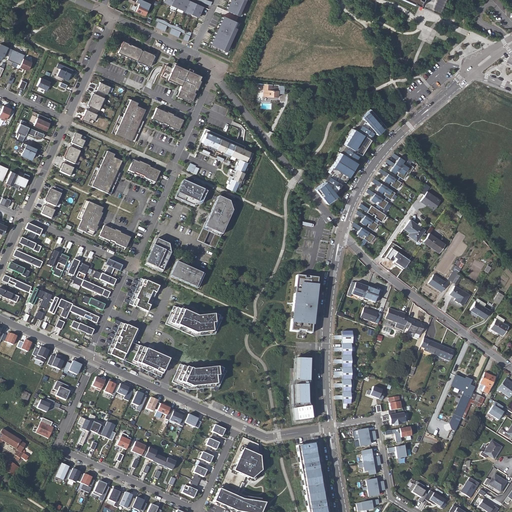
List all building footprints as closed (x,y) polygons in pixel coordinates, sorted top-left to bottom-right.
[(145,16),(150,4),(142,0),(140,0),(137,6),(134,11),(145,16)] [(202,7),(187,0),(163,0),(163,1),(167,2),(167,4),(170,5),(171,4),(174,5),(173,7),(177,8),(177,7),(181,8),(180,10),(184,11),(184,10),(188,11),(187,13),(190,14),(191,13),(195,15),(194,16),(197,18),(202,7)] [(229,0),(231,1),(231,2),(229,1),(225,10),(238,16),(238,15),(240,12),(245,0),(229,0)] [(239,23),(222,16),(218,27),(220,28),(219,30),(218,29),(211,45),(227,52),(239,23)] [(123,41),(117,52),(123,55),(124,55),(129,57),(130,58),(131,59),(142,63),(143,64),(144,64),(149,67),(154,56),(153,55),(153,54),(143,50),(142,50),(140,49),(130,44),(130,45),(128,44),(128,43),(123,41)] [(8,56),(11,49),(0,44),(0,60),(1,61),(3,56),(6,57),(6,55),(8,56)] [(24,55),(11,49),(8,56),(7,59),(19,65),(22,58),(24,55)] [(22,58),(19,65),(19,67),(24,69),(25,68),(28,70),(31,62),(22,58)] [(73,70),(58,63),(56,67),(59,69),(56,75),(68,80),(70,77),(69,76),(70,73),(71,74),(73,70)] [(165,65),(160,77),(177,84),(178,82),(181,83),(180,85),(178,91),(176,95),(176,96),(187,101),(187,99),(191,101),(195,93),(193,92),(195,89),(196,90),(200,80),(199,80),(201,76),(191,71),(187,70),(174,64),(172,67),(165,65)] [(49,82),(40,77),(36,86),(47,91),(49,86),(48,85),(49,82)] [(96,86),(94,89),(96,90),(105,94),(106,94),(110,86),(99,82),(98,85),(97,86),(96,86)] [(273,85),(253,83),(253,87),(263,88),(263,96),(278,97),(278,90),(282,90),(282,86),(273,85)] [(105,94),(96,90),(95,93),(93,92),(92,94),(92,93),(89,99),(101,104),(104,98),(104,97),(105,94)] [(101,104),(89,99),(87,104),(88,104),(87,105),(89,106),(87,110),(96,114),(98,110),(101,104)] [(119,115),(111,133),(134,143),(143,121),(140,119),(145,109),(143,108),(136,105),(137,104),(137,102),(130,99),(127,105),(126,108),(124,113),(122,117),(119,115)] [(0,117),(9,122),(14,111),(3,106),(0,111),(0,117)] [(156,107),(151,118),(155,120),(157,120),(158,121),(162,123),(163,122),(166,124),(168,124),(167,125),(171,127),(173,127),(174,128),(178,130),(183,119),(175,116),(172,114),(173,113),(167,111),(167,112),(163,110),(156,107)] [(96,114),(87,110),(86,109),(83,115),(82,115),(81,119),(92,124),(93,120),(94,121),(97,114),(96,114)] [(325,195),(331,204),(339,197),(337,194),(345,182),(347,183),(359,164),(357,163),(362,155),(364,156),(373,141),(371,140),(376,132),(379,135),(388,128),(373,110),(364,118),(356,130),(347,145),(324,177),(328,182),(320,189),(325,195)] [(51,119),(38,114),(33,125),(45,131),(51,119)] [(34,136),(34,135),(36,131),(24,125),(19,123),(16,132),(19,134),(19,135),(24,137),(26,133),(27,131),(28,132),(27,133),(34,136)] [(226,188),(233,191),(236,186),(238,181),(239,182),(241,177),(244,172),(242,172),(244,167),(246,162),(248,163),(250,158),(252,153),(243,149),(245,146),(207,130),(201,142),(237,158),(239,159),(235,169),(236,169),(232,179),(230,179),(226,188)] [(70,143),(72,144),(81,148),(84,141),(85,137),(74,133),(73,136),(70,143)] [(37,149),(22,142),(19,146),(23,148),(20,155),(30,159),(32,155),(33,153),(35,153),(37,149)] [(237,158),(203,143),(202,145),(236,161),(237,158)] [(68,147),(65,153),(77,158),(80,151),(79,151),(81,148),(72,144),(71,147),(69,146),(68,148),(68,147)] [(96,167),(88,185),(110,195),(120,173),(117,172),(121,162),(119,161),(113,158),(114,156),(114,155),(107,152),(104,158),(103,160),(100,165),(99,169),(96,167)] [(65,160),(63,164),(72,167),(74,164),(77,158),(65,153),(63,158),(64,158),(63,159),(65,160)] [(396,160),(394,163),(407,172),(409,173),(416,162),(410,156),(404,164),(402,163),(404,160),(399,157),(396,160)] [(226,183),(228,184),(230,179),(232,179),(236,169),(235,169),(239,159),(237,158),(236,161),(226,183)] [(385,162),(392,167),(394,163),(387,159),(385,162)] [(133,160),(128,171),(132,172),(133,173),(134,172),(135,173),(143,176),(144,177),(144,178),(147,179),(149,180),(150,181),(155,182),(159,171),(152,168),(149,167),(149,166),(138,161),(138,162),(134,160),(133,160)] [(59,171),(70,176),(73,168),(72,167),(63,164),(61,163),(60,166),(61,167),(61,168),(59,171)] [(190,163),(187,170),(196,175),(199,169),(195,167),(196,166),(190,163)] [(392,167),(390,170),(394,173),(396,171),(399,172),(397,175),(403,179),(407,172),(394,163),(392,167)] [(380,168),(378,171),(385,176),(388,173),(380,168)] [(17,175),(17,174),(10,171),(5,183),(12,186),(12,185),(17,175)] [(17,175),(12,185),(18,188),(19,186),(23,188),(29,175),(24,173),(23,177),(17,175)] [(385,176),(383,180),(387,183),(389,180),(392,182),(390,184),(393,187),(396,189),(401,182),(388,173),(385,176)] [(371,181),(379,186),(381,183),(373,178),(371,181)] [(182,181),(175,196),(185,201),(185,203),(189,204),(192,206),(201,204),(206,192),(182,181)] [(376,190),(381,193),(383,190),(385,192),(383,194),(386,196),(390,199),(394,192),(391,190),(388,188),(381,183),(379,186),(376,190)] [(424,183),(419,191),(423,194),(428,186),(424,183)] [(49,190),(46,195),(58,200),(61,193),(60,193),(62,190),(53,186),(52,190),(50,189),(49,190)] [(427,191),(420,201),(433,210),(440,200),(427,191)] [(372,195),(370,199),(374,202),(376,200),(378,201),(377,204),(380,206),(383,208),(387,202),(384,199),(381,197),(374,193),(372,195)] [(46,203),(45,206),(53,210),(55,206),(55,207),(58,200),(46,195),(44,200),(45,200),(44,202),(46,203)] [(228,202),(217,197),(209,215),(207,219),(202,229),(220,237),(232,212),(228,202)] [(85,200),(77,218),(81,220),(77,229),(78,229),(83,231),(92,236),(94,231),(95,231),(97,227),(96,226),(98,221),(102,214),(104,209),(85,200)] [(358,206),(366,212),(369,208),(360,203),(358,206)] [(41,214),(51,218),(54,210),(53,210),(45,206),(43,205),(41,209),(43,209),(42,211),(41,214)] [(366,212),(371,215),(373,212),(375,214),(374,216),(377,219),(381,221),(385,214),(378,209),(374,207),(371,205),(369,208),(366,212)] [(356,213),(362,218),(364,215),(357,210),(356,213)] [(362,218),(360,221),(364,224),(366,222),(368,223),(367,226),(373,230),(378,224),(375,222),(371,219),(364,215),(362,218)] [(418,222),(416,224),(409,220),(403,229),(413,236),(411,238),(416,241),(424,230),(418,226),(420,224),(418,222)] [(352,225),(359,230),(361,227),(353,221),(352,225)] [(27,224),(24,230),(31,233),(27,241),(32,243),(35,235),(39,237),(42,231),(27,224)] [(125,248),(130,237),(123,234),(119,233),(120,232),(114,229),(114,230),(110,229),(103,225),(98,236),(102,238),(104,239),(105,239),(109,241),(110,240),(113,242),(115,243),(114,244),(118,245),(120,246),(121,246),(125,248)] [(365,235),(363,238),(358,245),(364,251),(374,235),(371,233),(365,229),(361,227),(359,230),(356,233),(361,236),(362,234),(365,235)] [(220,237),(202,229),(197,240),(215,248),(220,237)] [(428,232),(421,241),(437,253),(443,244),(428,232)] [(20,238),(17,244),(38,253),(40,247),(32,243),(27,241),(20,238)] [(155,241),(145,263),(160,270),(166,258),(167,259),(170,254),(168,244),(156,239),(155,241)] [(386,257),(389,259),(392,256),(395,258),(393,262),(403,269),(409,260),(392,248),(386,257)] [(15,251),(12,256),(39,268),(41,263),(15,251)] [(52,251),(46,265),(53,267),(57,257),(58,254),(52,251)] [(69,258),(62,254),(60,258),(57,257),(53,267),(51,271),(53,272),(52,274),(60,278),(63,272),(56,268),(58,264),(65,267),(69,258)] [(160,270),(145,263),(144,265),(161,273),(167,259),(166,258),(160,270)] [(79,263),(73,260),(66,274),(73,277),(78,265),(79,263)] [(107,260),(104,266),(107,267),(103,276),(109,278),(113,270),(118,272),(121,266),(107,260)] [(175,262),(170,274),(185,281),(185,283),(186,284),(187,282),(196,286),(201,274),(175,262)] [(9,263),(7,269),(27,278),(29,272),(9,263)] [(89,267),(81,264),(80,267),(78,265),(73,277),(72,279),(75,280),(74,284),(80,287),(83,281),(77,278),(79,274),(85,276),(89,267)] [(447,280),(451,283),(455,285),(460,277),(456,275),(459,270),(455,267),(447,280)] [(95,272),(92,278),(112,287),(115,281),(109,278),(103,276),(95,272)] [(185,281),(170,274),(169,276),(185,283),(185,281)] [(187,282),(186,284),(197,288),(203,274),(201,274),(196,286),(187,282)] [(4,275),(1,282),(29,293),(31,287),(4,275)] [(433,275),(427,283),(441,292),(446,284),(433,275)] [(317,278),(296,276),(290,331),(297,332),(305,332),(311,333),(312,322),(312,321),(317,321),(319,297),(317,297),(317,293),(315,293),(317,278)] [(140,278),(129,304),(147,312),(158,286),(140,278)] [(110,293),(83,281),(80,287),(107,299),(110,293)] [(367,287),(367,286),(355,282),(353,288),(349,287),(346,295),(350,297),(351,294),(358,296),(358,297),(362,299),(367,287)] [(454,286),(448,295),(455,299),(454,300),(462,306),(468,296),(454,286)] [(367,287),(362,299),(362,300),(366,301),(367,300),(374,302),(375,299),(377,299),(377,300),(378,300),(381,292),(371,289),(371,288),(367,287)] [(0,289),(0,296),(16,303),(18,297),(0,289)] [(37,298),(39,292),(33,290),(27,304),(33,307),(37,298)] [(51,297),(39,292),(37,298),(43,300),(39,308),(45,310),(51,297)] [(498,293),(493,302),(498,305),(504,296),(498,293)] [(85,296),(82,303),(101,312),(104,305),(85,296)] [(60,301),(54,298),(47,313),(54,315),(57,307),(60,301)] [(476,298),(474,302),(469,310),(484,319),(489,311),(482,307),(484,304),(476,298)] [(60,301),(57,307),(62,309),(59,317),(65,319),(71,305),(60,301)] [(173,306),(165,324),(193,336),(215,334),(222,318),(215,315),(196,316),(173,306)] [(72,307),(70,312),(84,318),(85,315),(91,318),(90,321),(96,324),(99,318),(72,307)] [(381,313),(364,307),(360,317),(378,323),(381,313)] [(385,318),(397,322),(405,325),(408,317),(408,316),(404,315),(405,312),(399,310),(398,311),(389,307),(385,318)] [(43,314),(38,311),(35,318),(40,320),(43,314)] [(495,319),(490,328),(502,336),(508,326),(503,323),(504,320),(498,316),(496,319),(495,319)] [(408,317),(405,325),(404,326),(408,327),(407,330),(414,333),(415,332),(420,334),(424,323),(418,321),(418,322),(411,319),(411,318),(408,317)] [(55,328),(60,330),(64,323),(58,320),(55,328)] [(93,330),(73,321),(70,327),(90,336),(93,330)] [(138,331),(120,323),(119,325),(117,329),(116,332),(114,336),(113,338),(112,342),(110,345),(107,353),(125,361),(127,362),(141,368),(143,369),(149,372),(152,373),(157,376),(160,377),(168,359),(132,343),(138,331)] [(16,336),(8,332),(4,341),(12,345),(16,336)] [(341,335),(341,339),(341,343),(350,343),(352,343),(352,335),(351,335),(341,335)] [(419,348),(436,355),(440,345),(423,338),(419,348)] [(23,343),(19,341),(16,347),(27,352),(28,349),(30,349),(33,344),(24,340),(23,343)] [(350,343),(341,343),(341,347),(341,351),(351,351),(350,343)] [(453,350),(440,345),(436,355),(445,359),(446,356),(450,358),(453,350)] [(39,350),(35,348),(32,355),(36,356),(35,359),(43,363),(49,351),(40,347),(39,350)] [(55,357),(51,355),(47,364),(59,370),(65,358),(56,354),(55,357)] [(351,355),(341,355),(341,360),(341,364),(342,364),(351,363),(351,355)] [(309,360),(293,360),(293,368),(290,368),(289,381),(289,386),(289,408),(292,425),(312,422),(310,404),(309,383),(309,360)] [(71,364),(67,362),(63,371),(66,373),(67,371),(76,375),(81,365),(72,361),(71,364)] [(192,370),(179,364),(171,382),(178,385),(180,386),(186,389),(189,390),(200,389),(203,389),(213,388),(218,387),(226,370),(219,367),(192,370)] [(479,384),(484,387),(490,375),(484,372),(479,384)] [(490,375),(484,387),(490,389),(495,377),(490,375)] [(462,394),(470,398),(475,388),(470,385),(472,381),(465,378),(464,380),(455,376),(450,387),(463,392),(462,394)] [(95,389),(100,391),(105,379),(101,377),(100,379),(95,377),(91,386),(96,388),(95,389)] [(511,385),(510,384),(511,382),(506,378),(498,388),(509,397),(511,393),(511,385)] [(116,392),(118,387),(114,386),(115,384),(116,382),(109,379),(104,392),(114,396),(116,392)] [(342,379),(342,383),(342,387),(350,387),(350,379),(342,379)] [(68,386),(57,381),(53,389),(57,391),(55,396),(65,400),(69,391),(66,390),(68,386)] [(118,387),(116,392),(124,396),(127,389),(128,387),(119,384),(119,385),(118,387)] [(370,395),(382,400),(385,393),(381,391),(382,389),(373,386),(370,395)] [(132,391),(127,389),(124,396),(123,399),(127,401),(132,391)] [(30,395),(24,391),(21,398),(25,400),(27,396),(30,397),(30,395)] [(135,410),(140,412),(146,398),(142,396),(143,394),(137,391),(131,403),(137,406),(135,410)] [(350,391),(342,391),(342,396),(342,399),(350,399),(350,391)] [(470,398),(462,394),(453,415),(461,419),(470,398)] [(387,410),(388,415),(395,414),(394,410),(400,409),(398,396),(388,398),(390,410),(387,410)] [(480,396),(475,407),(477,408),(478,407),(479,408),(480,404),(481,405),(484,398),(480,396)] [(157,410),(160,404),(156,402),(157,400),(150,397),(145,408),(152,411),(153,409),(157,410)] [(52,406),(54,402),(47,398),(45,402),(40,400),(36,408),(46,412),(49,404),(52,406)] [(503,407),(495,402),(487,414),(498,420),(503,412),(500,411),(503,407)] [(165,418),(169,420),(173,411),(173,410),(169,408),(170,406),(164,403),(163,405),(160,404),(156,411),(166,415),(165,418)] [(169,420),(182,426),(184,423),(187,416),(183,414),(184,412),(180,410),(179,412),(178,414),(173,411),(169,420)] [(382,416),(383,420),(386,420),(387,425),(389,425),(389,426),(397,425),(397,423),(401,423),(405,422),(403,412),(395,414),(388,415),(382,416)] [(89,430),(93,422),(95,417),(90,414),(89,418),(89,419),(88,422),(85,420),(85,419),(80,417),(78,424),(82,426),(80,430),(84,431),(84,433),(82,437),(81,437),(78,443),(82,445),(89,430)] [(187,416),(184,423),(194,427),(194,426),(198,428),(201,422),(197,420),(198,418),(188,414),(187,416)] [(52,422),(42,418),(35,433),(48,439),(50,434),(50,433),(50,432),(51,432),(53,428),(50,426),(52,422)] [(93,422),(89,430),(100,436),(104,427),(93,422)] [(107,422),(104,427),(100,436),(112,441),(115,433),(112,432),(115,425),(107,422)] [(212,435),(215,437),(216,434),(221,436),(224,429),(214,425),(211,432),(213,433),(212,435)] [(501,429),(499,432),(509,439),(511,435),(511,436),(511,425),(507,433),(501,429)] [(399,433),(400,438),(411,436),(409,427),(397,429),(398,433),(399,433)] [(375,435),(374,431),(367,432),(367,428),(357,430),(358,437),(358,438),(375,435)] [(3,429),(0,433),(0,437),(18,450),(15,455),(17,457),(16,459),(19,461),(25,452),(25,451),(25,450),(24,449),(22,448),(25,444),(21,442),(21,441),(3,429)] [(116,445),(125,450),(131,438),(127,437),(128,436),(122,433),(116,445)] [(376,440),(375,435),(358,438),(358,439),(360,446),(369,445),(369,441),(376,440)] [(206,449),(209,450),(211,448),(215,450),(218,443),(216,442),(210,439),(208,438),(205,445),(207,446),(206,449)] [(258,447),(240,439),(226,470),(253,480),(263,473),(258,447)] [(10,451),(13,447),(3,441),(1,445),(10,451)] [(141,456),(145,446),(135,441),(131,451),(141,456)] [(482,452),(480,455),(485,459),(487,455),(493,459),(501,447),(491,441),(483,453),(482,452)] [(326,511),(323,487),(322,482),(315,442),(300,445),(301,453),(297,453),(307,511),(326,511)] [(395,451),(396,459),(406,457),(404,445),(387,448),(388,452),(395,451)] [(145,446),(141,456),(152,461),(155,454),(157,450),(149,446),(149,447),(145,446)] [(201,460),(200,462),(203,464),(204,461),(209,463),(212,457),(210,456),(204,453),(202,452),(199,459),(201,460)] [(152,461),(151,462),(155,464),(156,463),(159,465),(159,466),(163,468),(167,459),(155,454),(152,461)] [(362,462),(362,463),(379,460),(379,456),(372,457),(371,454),(361,455),(362,462)] [(167,459),(163,467),(167,469),(167,468),(169,469),(174,460),(170,458),(170,459),(167,458),(167,459)] [(379,460),(362,463),(363,465),(364,471),(374,470),(373,466),(380,465),(379,460)] [(10,461),(4,469),(10,473),(16,465),(10,461)] [(63,479),(67,481),(67,479),(71,470),(67,469),(68,467),(61,464),(54,477),(62,481),(63,479)] [(19,467),(16,465),(10,473),(13,475),(19,467)] [(195,474),(194,477),(197,478),(198,475),(203,477),(206,470),(204,469),(198,467),(196,466),(193,473),(195,474)] [(72,469),(71,470),(67,479),(75,483),(76,480),(80,482),(83,475),(79,474),(79,472),(72,469)] [(83,474),(83,475),(80,482),(79,483),(83,484),(80,489),(88,493),(91,488),(87,486),(91,477),(83,474)] [(487,479),(484,484),(487,486),(488,484),(504,494),(508,488),(504,486),(506,482),(494,474),(490,481),(487,479)] [(479,483),(470,477),(460,492),(470,498),(479,483)] [(367,488),(384,485),(383,481),(376,482),(375,479),(365,480),(367,487),(367,488)] [(103,500),(109,487),(105,486),(106,484),(98,480),(93,492),(100,495),(99,498),(103,500)] [(412,490),(411,492),(420,497),(418,501),(422,503),(424,499),(427,494),(424,492),(425,491),(422,489),(424,486),(416,481),(414,484),(413,483),(409,489),(412,490)] [(184,485),(181,493),(193,498),(196,491),(192,489),(193,486),(190,485),(189,487),(184,485)] [(384,490),(384,485),(367,488),(367,490),(368,496),(378,495),(377,491),(384,490)] [(113,506),(117,508),(118,506),(124,494),(120,492),(118,491),(118,489),(113,487),(107,500),(115,503),(113,506)] [(246,499),(219,489),(213,502),(240,511),(261,511),(266,502),(246,499)] [(440,506),(444,499),(430,490),(427,494),(424,499),(433,505),(434,503),(440,506)] [(124,493),(124,494),(118,506),(126,510),(132,496),(124,493)] [(143,501),(136,497),(131,507),(139,511),(139,510),(143,511),(146,504),(142,502),(143,501)] [(507,497),(501,505),(506,508),(511,500),(507,497)] [(495,511),(498,509),(483,498),(481,499),(477,505),(486,511),(495,511)] [(378,504),(377,499),(361,502),(361,504),(362,511),(372,509),(371,505),(378,504)]
